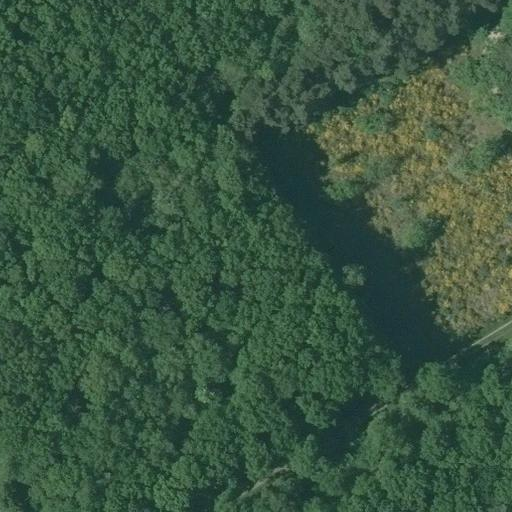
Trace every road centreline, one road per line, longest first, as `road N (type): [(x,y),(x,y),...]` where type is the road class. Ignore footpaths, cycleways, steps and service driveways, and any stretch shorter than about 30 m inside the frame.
road 1 (track): [(511,326),(210,511)]
road 2 (track): [(511,13),(488,59),(511,123)]
